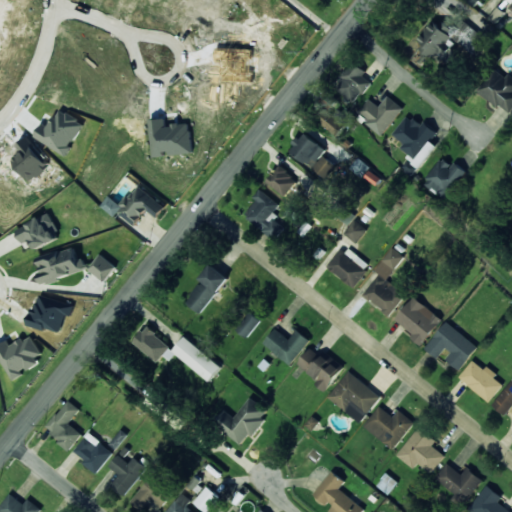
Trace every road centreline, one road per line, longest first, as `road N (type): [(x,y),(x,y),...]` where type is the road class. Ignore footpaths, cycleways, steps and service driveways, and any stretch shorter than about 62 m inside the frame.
road 1 (tertiary): [(367,0),(0,454)]
road 2 (residential): [(202,205),(511,459)]
road 3 (residential): [(52,8),(174,45),(178,73),(151,82),(140,75),(128,33)]
road 4 (residential): [(344,29),(474,144)]
road 5 (residential): [(52,0),(40,64),(0,123)]
